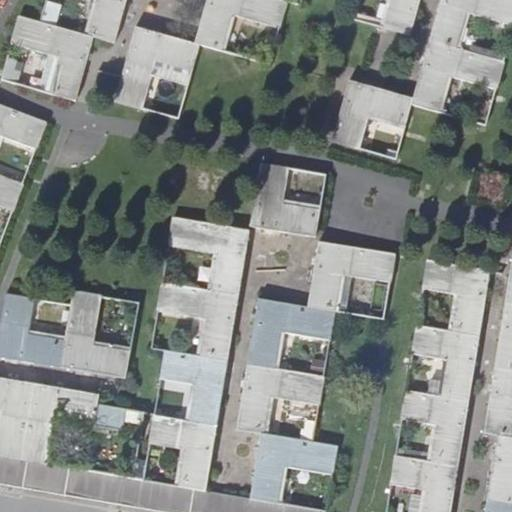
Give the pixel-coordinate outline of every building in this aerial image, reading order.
[(98,0),(88,36),(93,37),(115,43),(126,0),(98,0)] [(284,0),(207,0),(195,44),(200,45),(222,52),(232,16),(282,29),(290,2),(284,0)] [(410,35),(420,0),(391,0),(384,28),(410,35)] [(511,0),(441,0),(430,41),(457,49),(467,13),(511,25),(511,0)] [(15,45),(30,20),(19,17),(11,44),(15,45)] [(60,59),(51,94),(76,102),(93,37),(88,36),(41,22),(30,20),(15,45),(60,59)] [(200,45),(195,44),(136,27),(115,104),(143,112),(157,62),(192,72),(200,45)] [(430,41),(413,99),(411,106),(438,113),(450,75),(498,88),(505,62),(457,49),(430,41)] [(411,106),(413,99),(349,81),(332,141),(361,149),(370,116),(406,126),(411,106)] [(0,135),(38,149),(48,123),(0,104),(0,135)] [(284,203),(289,168),(261,164),(250,226),(316,237),(320,210),(284,203)] [(0,174),(0,206),(14,212),(24,184),(0,174)] [(212,291),(238,295),(249,230),(174,216),(169,246),(218,254),(212,291)] [(320,242),(309,306),(335,312),(342,275),(390,283),(395,254),(320,242)] [(453,331),(479,336),(490,271),(428,260),(423,288),(459,295),(453,331)] [(200,357),(227,361),(238,295),(212,291),(163,282),(158,312),(207,321),(200,357)] [(65,341),(62,368),(126,378),(130,351),(94,345),(102,296),(74,292),(71,304),(65,341)] [(0,331),(0,357),(62,368),(65,341),(25,334),(30,298),(6,294),(0,331)] [(335,312),(309,306),(258,298),(247,364),(276,369),(281,332),(331,340),(335,312)] [(511,304),(506,303),(495,368),(511,370),(511,304)] [(469,402),(479,336),(453,331),(417,325),(412,353),(448,360),(443,397),(469,402)] [(217,426),(227,361),(200,357),(164,350),(160,378),(195,384),(190,421),(217,426)] [(276,369),(247,364),(237,429),(261,433),(265,434),(271,397),(319,405),(324,377),(276,369)] [(511,370),(495,368),(485,433),(498,436),(511,438),(511,437),(511,370)] [(0,407),(2,407),(0,416),(0,456),(1,457),(16,460),(22,461),(34,384),(0,378),(0,407)] [(58,416),(93,423),(98,395),(34,384),(22,461),(29,462),(43,464),(50,465),(58,416)] [(459,467),(469,402),(443,397),(406,391),(402,419),(438,426),(431,462),(459,467)] [(206,491),(217,426),(190,421),(154,415),(149,444),(185,450),(178,486),(181,487),(195,489),(206,491)] [(265,434),(261,433),(250,498),(263,500),(278,503),(284,467),(334,476),(339,446),(313,442),(265,434)] [(511,438),(498,436),(487,501),(511,504),(511,438)] [(451,511),(459,467),(431,462),(396,456),(391,485),(426,491),(422,511),(451,511)] [(1,457),(0,464),(0,482),(12,485),(16,460),(1,457)] [(12,485),(25,488),(29,462),(22,461),(16,460),(12,485)] [(25,488),(39,490),(43,464),(29,462),(25,488)] [(39,490),(53,492),(57,466),(50,465),(43,464),(39,490)] [(66,495),(71,469),(57,466),(53,492),(66,495)] [(66,495),(79,497),(84,471),(71,469),(66,495)] [(93,499),(98,473),(84,471),(79,497),(93,499)] [(93,499),(107,502),(111,475),(98,473),(93,499)] [(121,504),(125,478),(111,475),(107,502),(121,504)] [(135,506),(139,480),(125,478),(121,504),(135,506)] [(153,482),(139,480),(135,506),(149,509),(153,482)] [(167,485),(153,482),(149,509),(163,511),(167,485)] [(176,511),(181,487),(178,486),(167,485),(163,511),(166,511),(176,511)] [(190,511),(195,489),(181,487),(176,511),(190,511)] [(205,511),(209,492),(206,491),(195,489),(190,511),(205,511)] [(219,511),(222,494),(209,492),(205,511),(219,511)] [(232,511),(235,496),(222,494),(219,511),(232,511)] [(247,511),(250,498),(235,496),(232,511),(247,511)] [(261,511),(263,500),(250,498),(247,511),(261,511)] [(276,511),(278,503),(263,500),(261,511),(276,511)] [(511,511),(511,504),(487,501),(485,511),(511,511)] [(290,511),(292,505),(278,503),(276,511),(290,511)]
